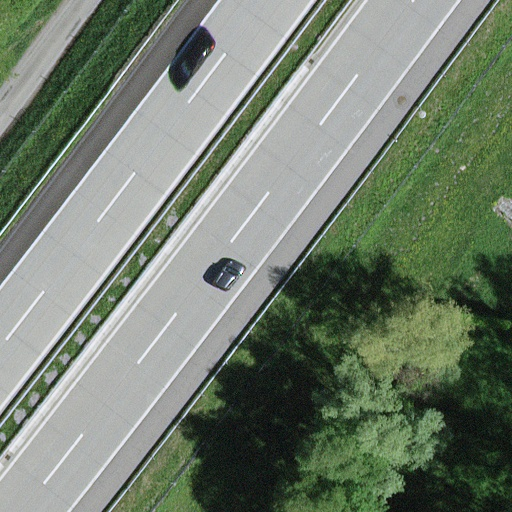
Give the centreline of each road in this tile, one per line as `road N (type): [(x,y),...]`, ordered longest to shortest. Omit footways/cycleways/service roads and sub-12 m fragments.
road 1 (motorway): [(25,511),(409,0)]
road 2 (motorway): [(261,0),(0,344)]
road 3 (track): [(0,126),(92,0)]
